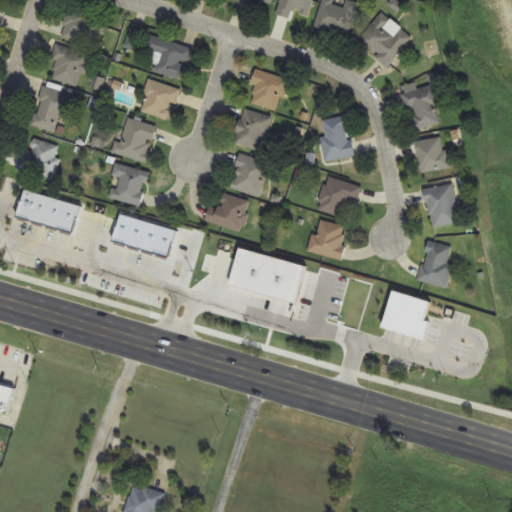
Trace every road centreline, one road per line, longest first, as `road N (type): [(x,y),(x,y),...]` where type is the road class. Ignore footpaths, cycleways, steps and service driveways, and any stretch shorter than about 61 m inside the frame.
road 1 (secondary): [(511,450),(0,296)]
road 2 (residential): [(115,0),(351,81),(372,103),(392,238)]
road 3 (residential): [(144,341),(83,511)]
road 4 (residential): [(229,38),(192,165)]
road 5 (residential): [(0,120),(35,0)]
